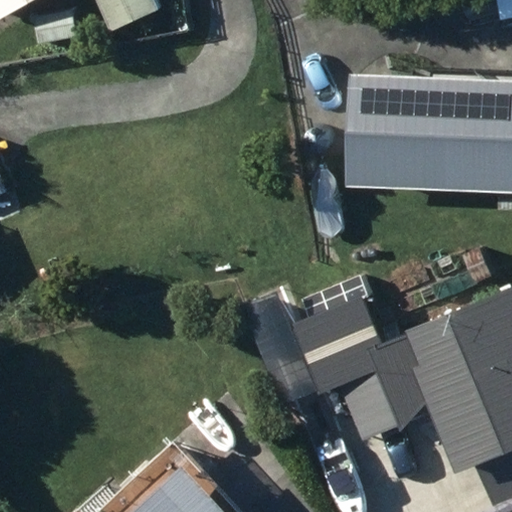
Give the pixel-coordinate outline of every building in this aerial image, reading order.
[(0,0),(0,1),(11,21),(46,0),(0,0)] [(172,0),(110,0),(126,30),(175,5),(172,0)] [(85,10),(48,17),(52,42),(89,35),(85,10)] [(366,172),(366,181),(511,183),(511,71),(370,69),(370,80),(365,80),(363,172),(366,172)] [(0,190),(8,188),(0,166),(0,190)] [(379,293),(309,323),(338,392),(355,385),(376,435),(416,418),(419,424),(449,393),(479,465),(488,461),(506,504),(511,501),(511,293),(399,341),(379,293)] [(259,511),(211,459),(153,511),(259,511)]
